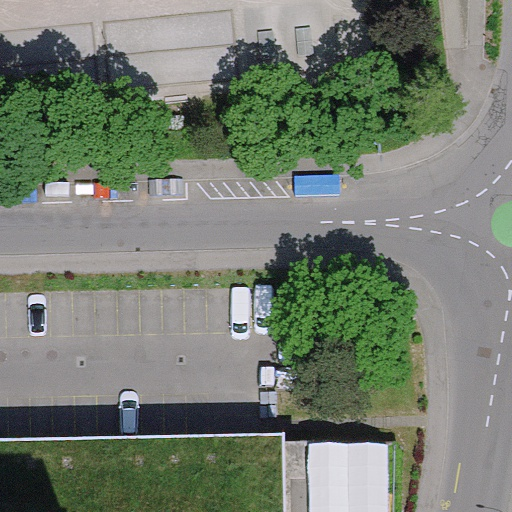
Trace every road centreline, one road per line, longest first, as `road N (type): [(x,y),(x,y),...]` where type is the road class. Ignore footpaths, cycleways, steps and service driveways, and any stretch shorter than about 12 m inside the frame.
road 1 (residential): [(0,229),(511,225)]
road 2 (residential): [(471,511),(511,273)]
